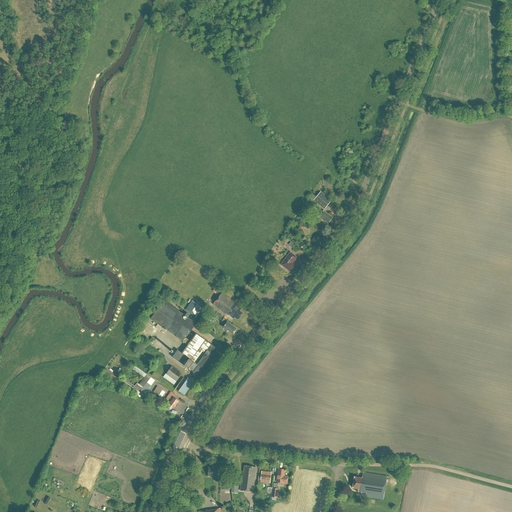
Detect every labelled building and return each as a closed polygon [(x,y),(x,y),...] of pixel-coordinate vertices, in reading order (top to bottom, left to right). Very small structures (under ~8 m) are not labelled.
[(325,209),(331,201),(321,192),(314,201),(325,209)] [(328,224),(332,219),(323,211),(319,217),(328,224)] [(293,262),(297,257),(290,252),(281,264),(292,272),(297,265),(293,262)] [(238,307),(239,306),(222,293),(213,304),(226,314),(229,316),(229,315),(232,318),(233,317),(238,320),(240,320),(241,318),(241,316),(243,313),(240,311),(241,310),(238,307)] [(187,313),(185,316),(165,301),(151,319),(175,336),(180,340),(183,342),(190,332),(196,324),(188,317),(189,315),(187,313)] [(184,311),(196,317),(201,308),(189,301),(184,311)] [(202,322),(207,326),(212,318),(207,314),(202,322)] [(224,325),(223,327),(232,334),(236,328),(228,322),(228,321),(226,319),(222,324),(224,325)] [(191,341),(188,345),(182,353),(178,350),(173,357),(179,362),(181,364),(188,369),(188,368),(193,371),(192,373),(196,376),(202,368),(216,348),(212,345),(196,334),(191,341)] [(176,382),(182,374),(172,367),(166,375),(176,382)] [(105,370),(102,374),(111,381),(114,377),(105,370)] [(150,377),(146,375),(137,387),(145,393),(149,388),(145,385),(150,377)] [(187,380),(178,392),(184,396),(194,383),(189,379),(187,381),(187,380)] [(158,396),(162,390),(157,387),(153,392),(158,396)] [(167,398),(171,402),(170,404),(174,408),(179,401),(175,398),(174,399),(169,395),(167,398)] [(242,472),(240,490),(254,492),(256,468),(244,467),(244,473),(242,472)] [(219,477),(218,482),(222,482),(223,476),(219,476),(220,470),(209,468),(208,476),(219,477)] [(285,470),(278,470),(276,483),(287,484),(288,477),(284,477),(285,470)] [(260,483),(260,482),(270,484),(271,473),(262,471),(261,475),(258,475),(257,483),(260,483)] [(361,493),(361,495),(366,496),(366,497),(383,500),(387,477),(363,473),(362,479),(354,478),(353,489),(358,490),(358,492),(361,493)]
